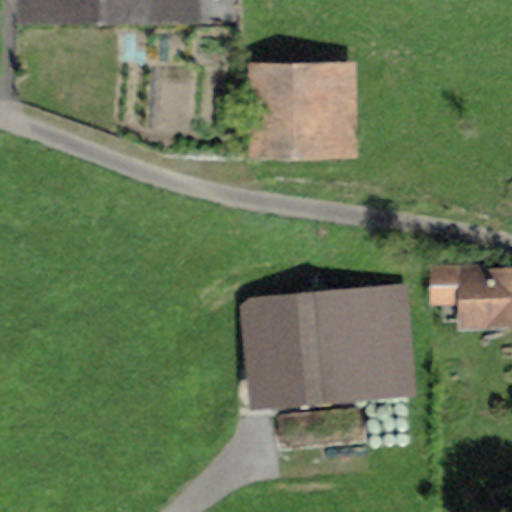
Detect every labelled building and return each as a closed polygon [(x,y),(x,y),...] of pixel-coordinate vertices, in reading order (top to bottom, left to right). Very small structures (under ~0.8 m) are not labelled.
[(10,0),(11,26),(104,23),(103,0),(10,0)] [(103,0),(104,23),(197,20),(196,0),(103,0)] [(357,147),(351,42),(242,48),(247,153),(357,147)] [(511,316),(511,257),(425,262),(427,300),(454,299),(455,319),(511,316)] [(418,385),(409,276),(243,290),(252,399),(418,385)]
